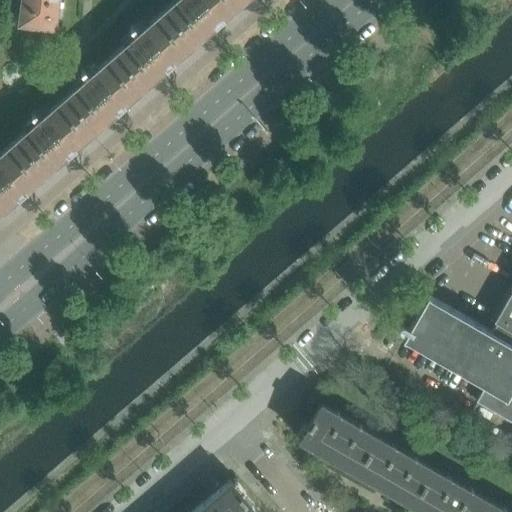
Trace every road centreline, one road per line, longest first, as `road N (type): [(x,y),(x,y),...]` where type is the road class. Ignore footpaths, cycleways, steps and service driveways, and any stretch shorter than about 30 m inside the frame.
road 1 (secondary): [(0,331),(374,0)]
road 2 (secondary): [(333,0),(6,283)]
road 3 (residential): [(232,423),(511,173)]
road 4 (residential): [(129,511),(232,423)]
